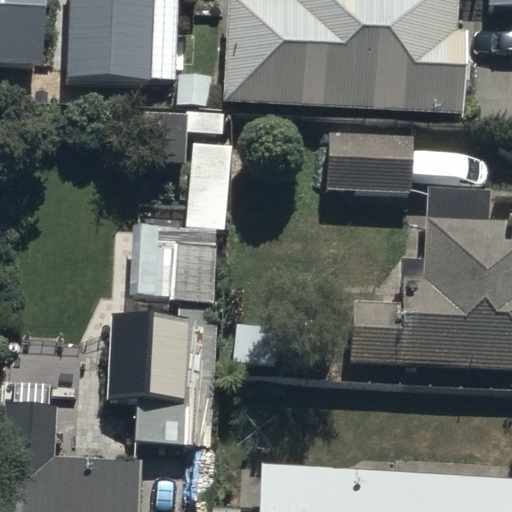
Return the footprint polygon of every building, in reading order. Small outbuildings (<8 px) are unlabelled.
[(0,0),(0,75),(37,77),(40,0),(0,0)] [(151,0),(65,0),(64,91),(151,91),(151,0)] [(284,0),(284,6),(222,4),(219,117),(460,124),(462,45),(454,45),(455,0),(284,0)] [(511,0),(487,0),(487,17),(511,17),(511,0)] [(407,147),(325,145),(324,202),(406,204),(407,147)] [(185,152),(182,235),(116,232),(112,312),(166,314),(166,323),(107,321),(103,411),(134,412),(133,451),(202,454),(212,238),(225,238),(229,154),(185,152)] [(487,205),(421,204),(418,272),(396,271),(395,302),(415,302),(414,318),(350,315),(347,377),(511,384),(511,234),(486,234),(487,205)] [(276,336),(231,333),(229,373),(274,375),(276,336)] [(52,417),(3,416),(2,470),(0,470),(0,511),(133,511),(134,470),(51,469),(52,417)] [(511,511),(511,492),(257,478),(255,511),(511,511)]
